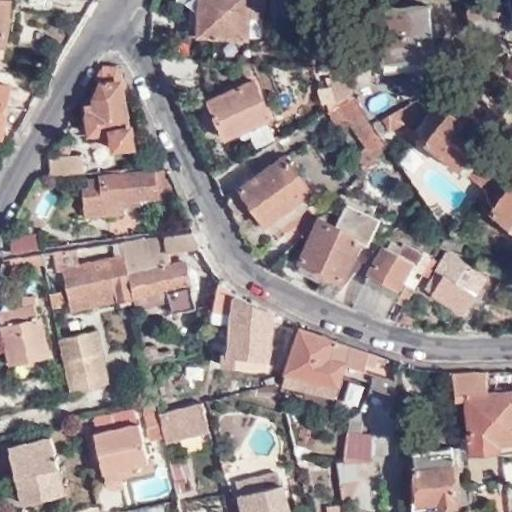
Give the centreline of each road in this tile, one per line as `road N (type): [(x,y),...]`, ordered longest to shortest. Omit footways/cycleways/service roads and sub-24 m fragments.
road 1 (residential): [(108,14),(137,45),(243,277),(389,340),(442,350),(511,349)]
road 2 (residential): [(0,198),(108,14)]
